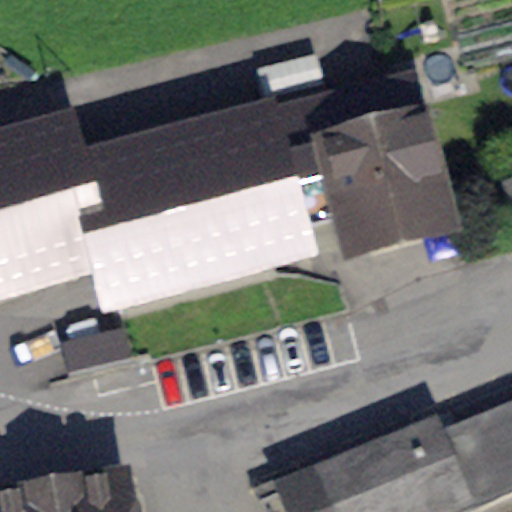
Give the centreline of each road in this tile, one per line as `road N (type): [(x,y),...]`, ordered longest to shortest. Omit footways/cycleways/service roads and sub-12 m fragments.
road 1 (unclassified): [(511,321),(187,447)]
road 2 (residential): [(187,447),(78,443),(0,423)]
